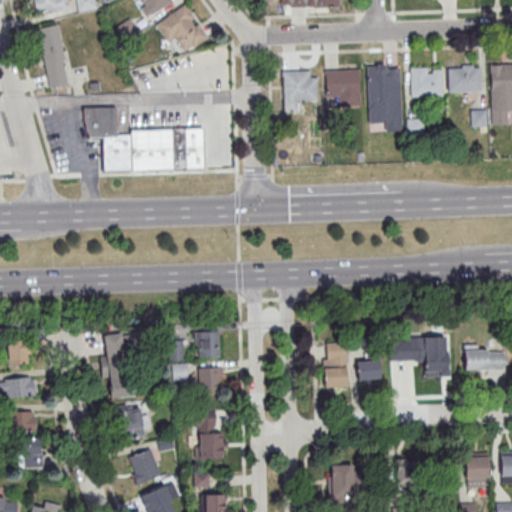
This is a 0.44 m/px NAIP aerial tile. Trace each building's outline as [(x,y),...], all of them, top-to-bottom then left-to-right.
[(32,0),(34,12),(65,7),(63,0),(32,0)] [(75,0),(77,10),(95,6),(93,0),(75,0)] [(144,16),(176,0),(175,0),(143,0),(143,1),(137,3),(144,16)] [(154,23),(166,42),(175,37),(184,51),(206,37),(185,3),(154,23)] [(47,87),(67,84),(60,24),(39,27),(47,87)] [(161,76),(178,72),(174,55),(156,60),(161,76)] [(217,88),(217,56),(188,56),(188,88),(217,88)] [(489,124),(508,124),(508,111),(511,110),(511,62),(489,63),(489,124)] [(478,91),(478,65),(447,65),(447,91),(478,91)] [(441,67),(409,67),(409,96),(441,96),(441,67)] [(398,68),(366,68),(366,108),(389,108),(389,87),(398,87),(398,68)] [(337,105),(359,105),(359,69),(324,69),(324,96),(337,96),(337,105)] [(317,70),(280,71),(281,102),(317,101),(317,70)] [(129,171),(129,133),(116,133),(115,106),(83,106),(83,137),(101,137),(102,171),(129,171)] [(170,127),(170,169),(184,169),(184,127),(170,127)] [(227,154),(227,131),(198,131),(198,154),(227,154)] [(447,371),(446,335),(437,335),(437,322),(421,322),(422,371),(447,371)] [(102,334),(108,397),(140,394),(133,331),(102,334)] [(197,356),(218,356),(218,332),(197,332),(197,356)] [(27,363),(27,339),(6,339),(6,363),(27,363)] [(168,340),(168,359),(182,359),(182,340),(168,340)] [(346,342),(321,342),(321,387),(346,387),(346,342)] [(462,346),(462,369),(503,369),(503,346),(462,346)] [(378,358),(355,359),(355,379),(379,379),(378,358)] [(187,380),(187,362),(171,362),(171,380),(187,380)] [(219,366),(197,366),(197,393),(219,393),(219,366)] [(34,376),(1,378),(3,398),(36,395),(34,376)] [(118,436),(146,436),(146,406),(118,406),(118,436)] [(222,457),(222,410),(196,409),(195,457),(222,457)] [(6,430),(36,430),(36,411),(6,411),(6,430)] [(41,439),(16,439),(16,466),(41,466),(41,439)] [(158,477),(150,448),(128,454),(136,482),(158,477)] [(511,450),(499,450),(499,483),(511,483),(511,476),(511,475),(511,450)] [(464,486),(488,486),(488,451),(464,451),(464,486)] [(328,507),(358,507),(358,464),(328,464),(328,507)] [(172,511),(169,498),(175,496),(171,483),(144,490),(149,511),(172,511)] [(223,511),(223,493),(202,493),(202,511),(223,511)] [(0,511),(15,511),(17,496),(0,494),(0,511)] [(494,511),(511,511),(511,501),(494,501),(494,511)] [(458,511),(477,511),(477,502),(458,502),(458,511)]
